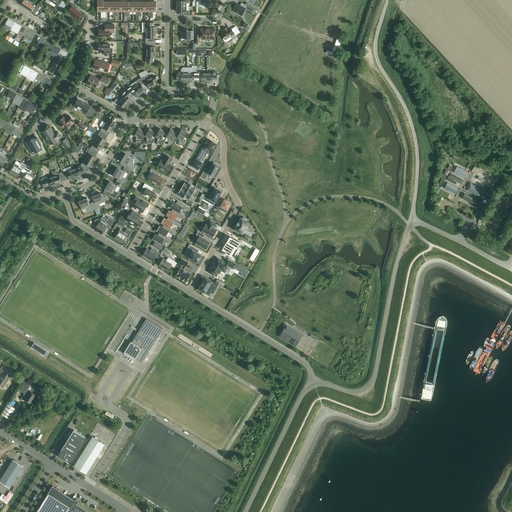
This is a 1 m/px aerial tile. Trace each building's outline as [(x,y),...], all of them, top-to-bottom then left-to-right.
[(21,4),(31,11),(34,7),(24,0),(21,4)] [(64,3),(65,2),(62,0),(61,0),(46,0),(45,1),(49,4),(51,1),(61,8),(59,10),(62,12),(66,5),(64,3)] [(242,15),(244,16),(247,10),(252,13),(254,9),(245,3),(243,6),(237,2),(232,10),(242,16),(242,15)] [(67,11),(77,20),(82,14),(72,6),(67,11)] [(189,6),(186,6),(177,6),(177,12),(182,12),(182,15),(189,15),(189,6)] [(8,19),(4,27),(10,31),(11,30),(12,27),(15,23),(8,19)] [(146,32),(156,32),(156,27),(154,27),(154,22),(144,22),(144,27),(146,27),(146,32)] [(12,27),(11,30),(17,34),(18,33),(19,31),(21,27),(15,23),(12,27)] [(99,29),(99,37),(109,37),(109,32),(114,32),(114,25),(105,25),(105,29),(99,29)] [(237,34),(240,32),(235,26),(233,28),(233,29),(232,30),(230,28),(228,29),(227,27),(223,30),(224,32),(221,34),(224,38),(223,39),(225,41),(227,41),(231,38),(230,36),(234,33),(234,34),(236,33),(237,34)] [(19,31),(18,33),(24,37),(25,35),(28,30),(21,27),(19,31)] [(186,39),(193,39),(193,31),(187,31),(187,29),(180,29),(180,33),(181,33),(181,38),(187,38),(186,39)] [(204,39),(218,39),(218,29),(204,29),(204,39)] [(25,35),(24,37),(31,41),(35,34),(28,30),(25,35)] [(145,42),(154,42),(154,38),(156,38),(156,32),(146,32),(146,38),(145,38),(145,42)] [(38,42),(36,45),(43,49),(45,46),(47,41),(41,38),(38,42)] [(47,41),(45,46),(51,50),(54,45),(47,41)] [(154,47),(154,42),(145,42),(145,47),(146,47),(146,52),(156,52),(156,47),(154,47)] [(104,55),(112,55),(112,49),(110,49),(110,44),(99,43),(99,45),(97,46),(97,48),(98,49),(98,51),(104,51),(104,55)] [(51,50),(49,54),(56,58),(58,54),(61,49),(54,45),(51,50)] [(193,59),(194,47),(181,47),(181,51),(178,51),(178,55),(183,55),(183,59),(193,59)] [(61,49),(58,54),(65,58),(67,53),(61,49)] [(156,58),(156,52),(146,52),(146,58),(145,58),(145,62),(154,62),(154,58),(156,58)] [(93,68),(107,72),(110,64),(95,60),(93,68)] [(24,66),(20,73),(27,77),(28,74),(31,69),(24,66)] [(197,80),(197,72),(197,66),(192,66),(192,67),(187,68),(187,82),(190,82),(192,82),(192,80),(197,80)] [(183,82),(187,82),(187,68),(183,68),(181,69),(181,72),(176,72),(176,80),(181,80),(181,82),(183,82)] [(28,74),(27,77),(33,81),(38,73),(31,69),(28,74)] [(141,77),(144,83),(147,82),(149,88),(150,88),(152,87),(155,86),(155,85),(153,82),(157,80),(155,76),(148,78),(145,71),(139,73),(141,77)] [(203,82),(207,82),(207,72),(201,72),(197,72),(197,80),(201,80),(201,82),(203,82)] [(207,72),(207,82),(210,82),(212,82),(212,80),(217,80),(217,72),(212,72),(207,72)] [(38,73),(33,81),(40,85),(42,82),(45,77),(38,73)] [(86,83),(95,88),(99,80),(90,75),(86,83)] [(42,82),(40,85),(47,88),(48,86),(51,81),(45,77),(42,82)] [(141,85),(144,83),(141,77),(133,83),(141,94),(143,92),(145,90),(141,85)] [(130,85),(125,89),(129,93),(132,91),(136,97),(138,95),(138,96),(141,94),(135,86),(133,83),(130,85)] [(125,89),(121,94),(123,96),(121,98),(129,105),(131,102),(132,100),(127,96),(129,93),(125,89)] [(14,100),(17,95),(10,91),(7,96),(14,100)] [(19,106),(23,99),(17,95),(14,100),(12,102),(19,106)] [(73,106),(86,113),(90,106),(81,100),(80,99),(79,98),(77,99),(76,101),(73,106)] [(127,107),(129,105),(121,98),(119,101),(117,98),(114,102),(118,105),(119,104),(125,109),(127,107)] [(26,110),(30,102),(23,99),(19,106),(26,110)] [(30,102),(26,110),(32,114),(37,106),(30,102)] [(106,123),(114,128),(116,125),(117,123),(115,122),(118,118),(110,114),(108,118),(106,123)] [(70,124),(74,120),(69,115),(65,119),(63,117),(62,118),(61,118),(60,118),(60,119),(59,120),(60,120),(58,122),(61,124),(60,125),(63,127),(65,129),(70,124)] [(2,121),(0,123),(0,126),(5,129),(8,125),(2,121)] [(77,124),(83,129),(86,127),(80,121),(77,124)] [(113,131),(114,128),(106,123),(103,127),(102,127),(100,131),(108,136),(110,132),(111,132),(112,131),(113,131)] [(91,124),(86,129),(92,134),(96,129),(91,124)] [(5,129),(4,132),(11,135),(12,133),(15,128),(8,125),(5,129)] [(58,132),(54,134),(50,127),(42,132),(45,136),(44,137),(46,141),(47,140),(50,145),(52,143),(53,145),(57,143),(56,141),(58,140),(57,140),(61,137),(58,132)] [(141,129),(138,127),(138,128),(139,128),(134,136),(136,137),(136,143),(140,144),(143,138),(140,136),(144,131),(144,130),(141,129)] [(15,128),(12,133),(19,137),(22,132),(15,128)] [(152,129),(149,128),(145,136),(147,137),(146,144),(150,144),(154,138),(151,137),(154,131),(155,131),(152,129)] [(163,130),(160,128),(159,128),(160,129),(155,137),(157,138),(157,144),(161,144),(164,139),(162,137),(165,132),(165,131),(163,130)] [(174,130),(173,130),(170,129),(171,129),(166,137),(168,138),(168,145),(172,145),(175,139),(173,138),(176,132),(176,131),(174,130)] [(184,130),(184,131),(181,129),(181,130),(177,138),(179,139),(178,145),(183,145),(186,140),(183,138),(187,133),(187,132),(184,130)] [(105,139),(108,136),(100,131),(98,135),(98,136),(96,140),(104,145),(106,142),(105,142),(107,140),(105,139)] [(40,145),(41,145),(37,138),(34,139),(33,138),(26,142),(31,152),(36,150),(37,151),(42,149),(40,145)] [(62,141),(68,148),(71,145),(66,138),(62,141)] [(195,159),(192,166),(198,169),(202,163),(201,162),(206,153),(209,155),(216,144),(213,142),(210,140),(210,141),(207,139),(202,148),(196,159),(195,159)] [(102,148),(104,145),(96,140),(93,145),(92,144),(90,148),(97,153),(100,149),(101,150),(102,148)] [(95,157),(97,153),(90,148),(88,153),(86,158),(94,162),(96,160),(95,159),(97,157),(95,157)] [(134,155),(145,161),(145,152),(135,151),(134,155)] [(124,167),(133,172),(136,166),(134,164),(133,158),(125,153),(121,161),(126,164),(124,167)] [(170,162),(172,159),(166,155),(163,161),(161,160),(157,166),(167,172),(171,165),(168,164),(170,162)] [(92,165),(94,162),(86,158),(83,162),(82,162),(80,165),(86,172),(90,166),(91,167),(92,165)] [(23,172),(27,166),(21,162),(19,166),(14,163),(10,171),(18,176),(21,171),(23,172)] [(218,165),(214,163),(213,163),(209,170),(205,168),(200,177),(205,180),(208,174),(213,176),(219,166),(218,166),(218,165)] [(80,175),(86,172),(80,165),(77,167),(72,169),(75,178),(78,177),(80,176),(80,175)] [(27,166),(23,172),(25,174),(22,179),(30,183),(35,176),(30,173),(33,169),(27,166)] [(465,178),(468,172),(457,166),(453,172),(465,178)] [(116,181),(123,185),(126,179),(122,176),(125,172),(117,167),(113,175),(118,178),(116,181)] [(149,171),(153,173),(149,180),(159,186),(163,179),(159,177),(158,176),(155,174),(156,172),(157,172),(157,171),(151,168),(149,171)] [(72,179),(75,178),(72,169),(67,171),(67,170),(62,172),(65,180),(69,178),(70,180),(72,179)] [(61,181),(65,180),(62,172),(58,173),(58,174),(53,176),(56,185),(60,184),(59,184),(62,183),(61,181)] [(461,184),(463,180),(450,173),(446,179),(456,184),(457,182),(461,184)] [(485,189),(489,182),(477,175),(473,182),(485,189)] [(53,186),(56,185),(53,176),(48,178),(48,177),(41,180),(44,188),(51,185),(51,187),(53,186)] [(108,195),(115,198),(118,192),(114,190),(117,186),(109,181),(105,189),(110,192),(108,195)] [(455,194),(458,188),(447,182),(444,188),(455,194)] [(147,196),(152,199),(155,193),(150,190),(152,187),(145,183),(142,187),(146,189),(143,194),(144,194),(144,195),(147,197),(147,196)] [(193,186),(188,183),(187,184),(185,183),(182,187),(182,188),(191,193),(192,193),(194,189),(192,187),(193,186)] [(478,197),(482,189),(470,183),(466,190),(478,197)] [(204,199),(207,201),(208,198),(215,202),(221,191),(215,187),(211,194),(208,192),(204,199)] [(191,193),(182,188),(179,192),(182,194),(181,195),(186,198),(186,197),(189,198),(192,194),(191,194),(191,193)] [(92,202),(94,210),(95,209),(97,215),(100,213),(98,208),(101,207),(99,203),(104,201),(101,193),(92,196),(94,201),(92,202)] [(476,205),(478,201),(464,193),(462,198),(476,205)] [(144,207),(145,206),(147,207),(149,204),(143,200),(142,201),(140,200),(140,199),(136,196),(134,200),(136,201),(133,207),(141,212),(141,213),(142,211),(143,210),(145,208),(144,207)] [(94,210),(92,202),(89,203),(87,198),(78,201),(82,209),(87,208),(88,212),(94,210)] [(173,202),(170,207),(173,209),(179,212),(182,208),(189,212),(191,208),(178,200),(176,203),(173,202)] [(220,200),(215,208),(219,210),(219,209),(225,212),(230,203),(224,200),(223,202),(220,200)] [(169,210),(166,215),(168,217),(168,216),(175,220),(177,216),(184,220),(186,216),(179,212),(173,209),(171,211),(169,210)] [(138,219),(140,215),(133,210),(131,214),(130,213),(126,220),(136,226),(139,220),(138,219)] [(195,220),(198,214),(193,211),(189,217),(195,220)] [(164,218),(161,223),(164,224),(170,228),(173,224),(180,228),(182,224),(175,220),(168,216),(168,217),(167,219),(164,218)] [(107,226),(110,227),(114,221),(108,217),(106,221),(101,218),(97,226),(104,231),(107,226)] [(247,221),(247,220),(243,217),(243,218),(241,217),(239,221),(238,221),(236,225),(234,229),(242,233),(243,234),(241,237),(248,242),(251,237),(245,233),(248,227),(246,226),(248,222),(247,221)] [(206,224),(202,231),(212,237),(216,230),(214,228),(216,224),(210,220),(207,224),(206,224)] [(160,226),(157,231),(159,232),(166,236),(168,231),(175,235),(177,232),(170,228),(164,224),(162,227),(160,226)] [(126,237),(128,239),(132,232),(126,229),(124,232),(120,230),(115,237),(123,242),(126,237)] [(205,235),(198,231),(196,234),(199,236),(195,243),(205,249),(210,242),(203,238),(205,235)] [(155,234),(152,239),(161,244),(164,239),(171,243),(173,240),(166,236),(159,232),(157,235),(155,234)] [(237,242),(238,241),(230,236),(223,248),(227,250),(225,253),(230,256),(230,255),(234,257),(241,244),(237,242)] [(172,253),(174,249),(166,245),(164,249),(172,253)] [(192,250),(188,257),(198,262),(202,255),(195,251),(197,249),(190,245),(188,247),(192,250)] [(147,248),(142,255),(152,261),(155,256),(157,258),(160,253),(155,250),(154,253),(147,248)] [(168,271),(172,264),(163,258),(159,265),(168,271)] [(181,258),(179,262),(186,266),(188,263),(181,258)] [(221,270),(222,271),(226,265),(232,269),(233,268),(234,269),(236,264),(227,259),(225,262),(217,258),(214,263),(213,263),(210,267),(211,267),(209,272),(213,274),(213,275),(214,275),(216,276),(218,272),(220,273),(221,270)] [(180,268),(175,276),(186,282),(191,274),(180,268)] [(206,293),(209,295),(211,290),(213,286),(216,287),(219,283),(216,281),(215,283),(205,278),(203,282),(202,282),(201,284),(199,289),(206,293)] [(146,318),(126,351),(136,357),(135,359),(141,363),(162,329),(146,318)] [(285,325),(279,335),(296,346),(302,336),(285,325)] [(29,346),(47,355),(50,348),(36,341),(34,345),(31,343),(29,346)] [(0,377),(0,383),(4,386),(11,374),(5,370),(5,369),(2,367),(0,369),(0,374),(1,375),(0,377)] [(24,400),(31,404),(36,395),(33,393),(36,389),(30,385),(25,392),(28,394),(24,400)] [(1,414),(8,419),(15,408),(8,404),(1,414)] [(57,456),(69,463),(85,437),(73,430),(57,456)] [(74,466),(86,474),(105,444),(92,436),(74,466)] [(0,479),(0,481),(10,488),(23,466),(13,459),(0,479)] [(56,487),(56,488),(52,485),(48,493),(36,511),(89,511),(76,504),(79,500),(76,498),(75,500),(62,492),(63,492),(59,490),(59,489),(56,487)]
